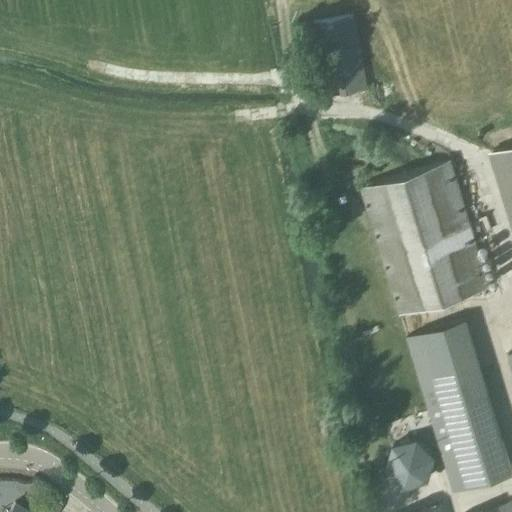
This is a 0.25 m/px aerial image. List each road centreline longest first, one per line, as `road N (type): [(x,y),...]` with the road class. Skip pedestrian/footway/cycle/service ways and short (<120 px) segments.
road 1 (track): [(93,66),(161,79),(287,81),(319,113),(410,126),(474,161),(511,284)]
road 2 (track): [(424,134),(414,77),(390,16),(373,0)]
road 3 (unclassified): [(0,455),(46,467),(103,511)]
